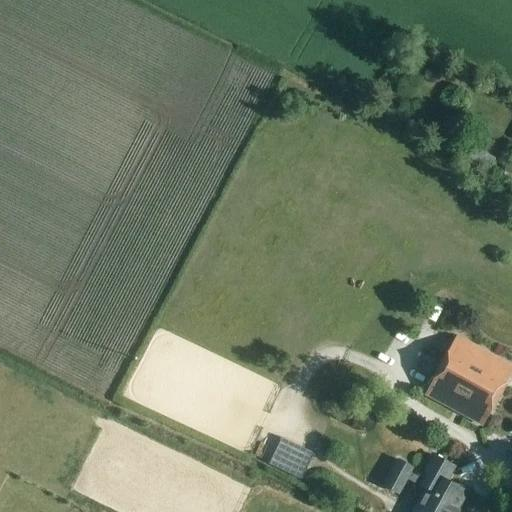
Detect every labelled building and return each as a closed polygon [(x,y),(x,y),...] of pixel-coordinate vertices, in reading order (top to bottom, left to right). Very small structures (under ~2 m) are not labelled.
[(511,182),(511,173),(504,171),(502,180),(511,182)] [(511,366),(456,336),(450,348),(424,394),(485,427),(511,377),(511,366)] [(235,469),(267,483),(279,457),(247,443),(235,469)] [(457,511),(467,494),(446,483),(454,469),(433,456),(420,478),(416,485),(424,489),(412,511),(457,511)] [(416,485),(420,478),(411,473),(413,468),(397,459),(381,486),(398,496),(407,479),(416,485)]
